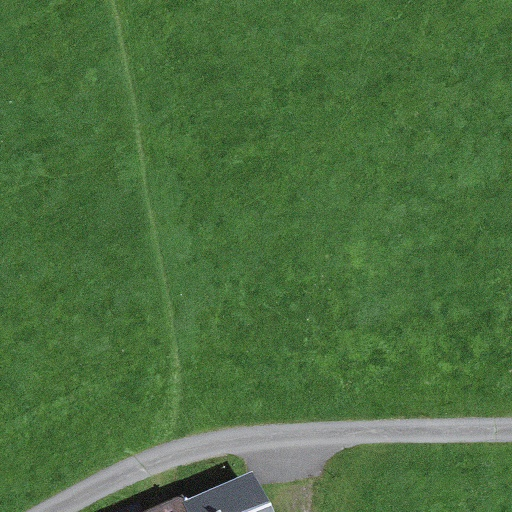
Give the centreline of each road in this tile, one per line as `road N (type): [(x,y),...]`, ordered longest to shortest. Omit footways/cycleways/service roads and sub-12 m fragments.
road 1 (track): [(187,448),(511,431)]
road 2 (track): [(63,511),(187,448)]
